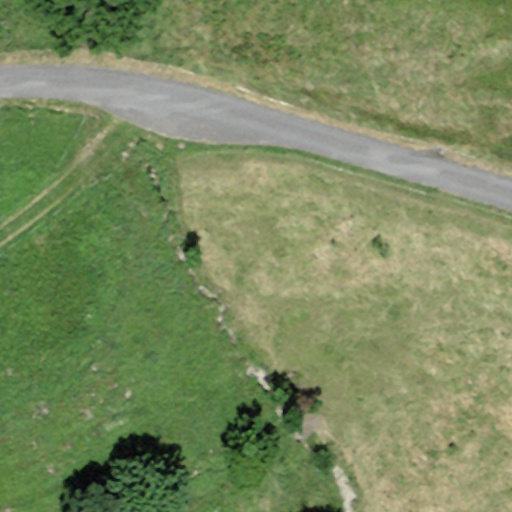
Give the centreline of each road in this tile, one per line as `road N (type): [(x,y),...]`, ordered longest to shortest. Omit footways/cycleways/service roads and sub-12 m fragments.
road 1 (unclassified): [(511,197),(386,156),(139,96),(74,83),(0,82)]
road 2 (track): [(0,239),(112,148),(139,96)]
